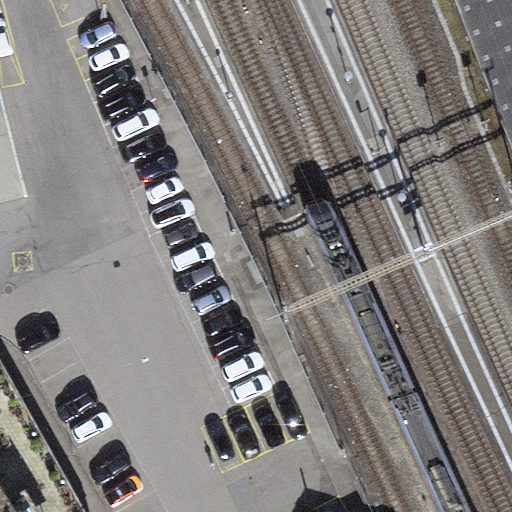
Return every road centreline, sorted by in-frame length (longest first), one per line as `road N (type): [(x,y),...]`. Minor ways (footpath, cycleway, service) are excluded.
road 1 (residential): [(194,511),(89,247)]
road 2 (residential): [(89,247),(26,0)]
